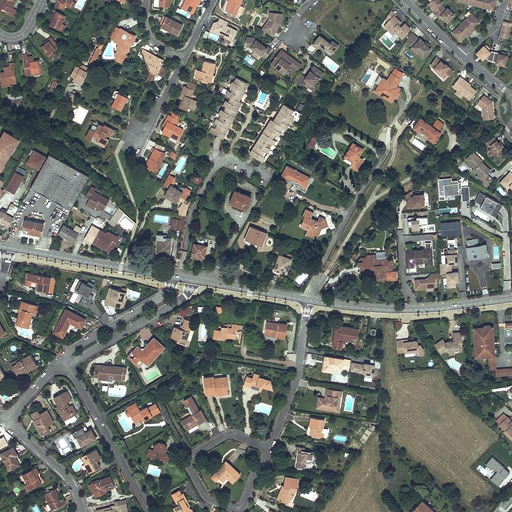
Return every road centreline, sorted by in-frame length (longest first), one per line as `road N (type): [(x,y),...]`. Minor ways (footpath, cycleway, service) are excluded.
road 1 (secondary): [(511,299),(391,310),(308,300)]
road 2 (residential): [(65,360),(148,511)]
road 3 (residential): [(308,300),(387,149)]
road 4 (secondary): [(172,276),(8,247)]
road 5 (residential): [(269,449),(226,436),(189,461),(210,500),(240,510)]
road 6 (residential): [(308,300),(294,383),(269,449)]
road 7 (residential): [(65,360),(184,297),(192,280)]
road 8 (residential): [(172,276),(165,293),(65,360)]
